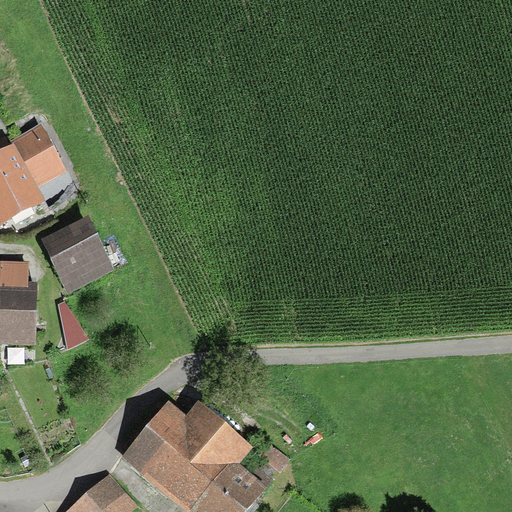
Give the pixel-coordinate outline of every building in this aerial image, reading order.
[(0,142),(0,231),(45,208),(39,195),(68,180),(42,129),(9,145),(6,139),(0,142)] [(86,224),(40,247),(64,295),(109,272),(86,224)] [(0,348),(16,349),(35,350),(37,280),(27,280),(27,266),(0,264),(0,348)] [(167,405),(121,460),(182,511),(252,511),(268,494),(239,470),(253,454),(196,406),(184,420),(167,405)] [(104,477),(66,511),(134,511),(136,510),(104,477)]
